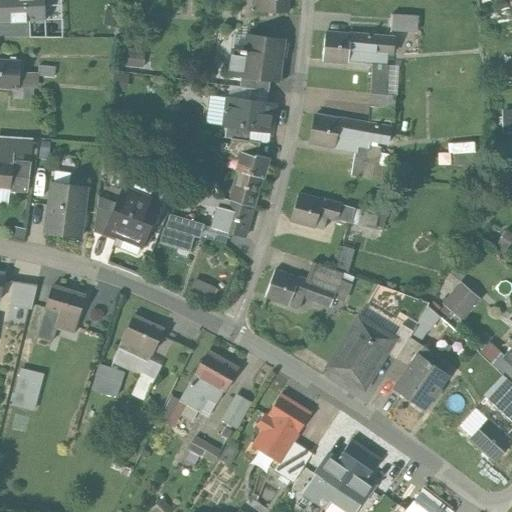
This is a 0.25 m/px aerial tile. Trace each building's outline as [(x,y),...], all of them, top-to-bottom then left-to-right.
[(0,0),(0,22),(11,22),(11,24),(27,23),(27,22),(29,22),(46,21),(45,0),(0,0)] [(45,0),(46,21),(29,22),(30,38),(63,39),(61,0),(45,0)] [(286,0),(253,0),(253,12),(286,13),(286,0)] [(398,13),(398,31),(424,31),(424,13),(398,13)] [(349,36),(324,34),(322,62),(348,65),(349,51),(366,52),(368,53),(369,37),(349,35),(349,36)] [(282,42),(246,37),(243,54),(232,52),(229,73),(268,79),(276,80),(282,42)] [(386,38),(369,37),(368,53),(366,52),(365,56),(375,57),(376,47),(385,47),(386,38)] [(21,61),(0,59),(0,88),(19,90),(21,61)] [(268,79),(241,75),(239,88),(267,92),(268,79)] [(387,93),(371,93),(371,104),(386,104),(387,93)] [(273,106),(227,100),(224,127),(226,127),(252,131),(269,133),(273,106)] [(337,119),(314,115),(309,144),(341,149),(343,136),(374,141),(377,124),(338,117),(337,119)] [(252,131),(226,127),(224,138),(250,142),(252,131)] [(32,139),(0,136),(0,152),(14,153),(31,154),(32,139)] [(14,153),(0,152),(0,189),(27,192),(30,164),(13,162),(14,153)] [(355,153),(352,175),(385,178),(387,156),(355,153)] [(75,158),(51,154),(49,170),(73,173),(75,158)] [(250,173),(239,170),(230,201),(253,207),(262,178),(263,178),(269,158),(255,155),(250,173)] [(87,186),(52,181),(44,231),(80,236),(87,186)] [(123,186),(106,231),(143,245),(160,200),(123,186)] [(208,193),(194,189),(191,201),(205,205),(208,194),(208,193)] [(230,201),(208,194),(205,205),(217,209),(212,227),(245,237),(253,207),(230,201)] [(322,200),(298,194),(291,221),(315,228),(319,215),(337,220),(342,203),(322,198),(322,200)] [(202,224),(171,215),(167,229),(166,229),(162,244),(190,252),(194,237),(198,238),(202,224)] [(343,274),(312,263),(306,279),(318,284),(337,291),(343,274)] [(298,279),(275,270),(265,298),(297,310),(302,296),(312,300),(318,284),(306,279),(299,276),(298,279)] [(216,286),(194,278),(190,289),(212,297),(216,286)] [(37,285),(14,281),(10,305),(32,308),(37,285)] [(85,294),(53,284),(43,318),(65,324),(67,315),(78,318),(85,294)] [(337,291),(318,284),(312,300),(331,307),(337,291)] [(461,284),(443,306),(460,321),(472,307),(473,308),(474,307),(473,306),(479,300),(478,299),(475,303),(458,289),(462,285),(461,284)] [(164,329),(133,315),(119,346),(140,356),(144,347),(154,352),(164,329)] [(393,340),(359,319),(330,367),(364,388),(385,353),(393,340)] [(402,325),(393,340),(385,353),(396,359),(412,332),(402,325)] [(29,338),(23,362),(34,365),(40,341),(29,338)] [(409,338),(395,360),(408,369),(417,356),(418,357),(424,348),(409,338)] [(499,356),(492,350),(484,359),(497,371),(507,361),(500,355),(499,356)] [(237,369),(208,352),(180,403),(199,414),(206,400),(215,405),(223,391),(225,392),(237,369)] [(418,357),(417,356),(408,369),(393,392),(421,411),(446,376),(418,357)] [(511,365),(508,361),(507,361),(497,371),(511,385),(511,365)] [(125,373),(97,365),(90,391),(118,398),(125,373)] [(41,375),(18,369),(9,405),(31,411),(41,375)] [(237,394),(222,421),(237,429),(252,403),(237,394)] [(280,395),(266,417),(263,415),(257,425),(264,429),(257,440),(267,446),(265,449),(281,459),(283,460),(294,442),(291,440),(308,413),(280,395)] [(495,428),(486,420),(479,427),(481,429),(470,442),(495,464),(511,445),(511,442),(495,427),(495,428)] [(199,437),(194,455),(222,462),(227,444),(199,437)] [(379,460),(351,440),(337,460),(329,455),(301,494),(325,511),(331,503),(344,511),(356,511),(374,487),(366,480),(379,460)] [(294,442),(283,460),(281,459),(273,471),(293,484),(313,454),(294,442)] [(269,477),(257,500),(276,511),(288,488),(269,477)] [(447,511),(423,493),(407,511),(447,511)]
